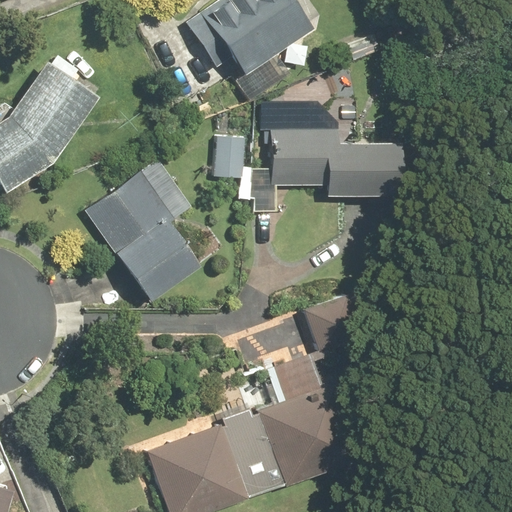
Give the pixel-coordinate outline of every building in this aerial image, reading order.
[(295,0),(212,0),(184,19),(210,58),(225,48),(240,69),(311,21),(295,0)] [(96,91),(44,56),(6,111),(0,114),(0,184),(3,189),(51,158),(96,91)] [(336,125),(266,127),(267,166),(248,166),(250,211),(274,210),(273,184),(323,182),(324,194),(406,191),(405,136),(337,139),(336,125)] [(154,156),(82,206),(147,298),(200,262),(169,218),(189,205),(154,156)] [(142,447),(165,511),(195,511),(358,455),(331,380),(342,376),(331,345),(363,334),(346,288),(301,305),(316,346),(265,364),(278,399),(250,409),(248,404),(219,414),(221,419),(142,447)] [(0,511),(5,511),(13,482),(0,479),(0,511)]
